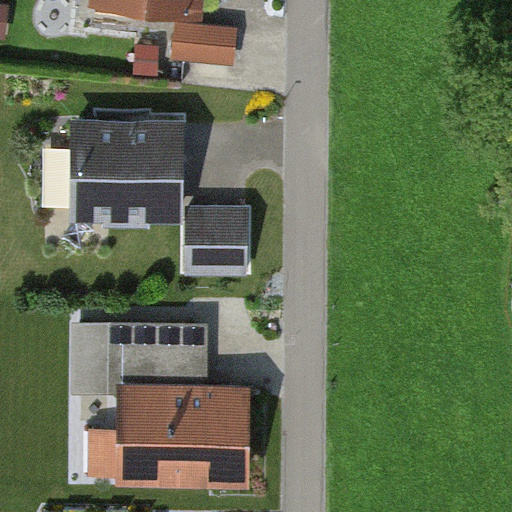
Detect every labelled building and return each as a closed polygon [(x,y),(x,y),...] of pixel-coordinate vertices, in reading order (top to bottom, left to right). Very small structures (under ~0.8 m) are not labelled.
[(212,0),(100,0),(101,4),(211,15),(212,0)] [(244,27),(184,21),(180,61),(240,66),(244,27)] [(192,118),(79,118),(79,218),(192,218),(192,202),(192,118)] [(192,202),(194,242),(259,241),(256,201),(192,202)] [(122,476),(123,372),(116,372),(116,323),(86,323),(85,476),(122,476)] [(257,478),(256,376),(125,377),(126,479),(257,478)]
